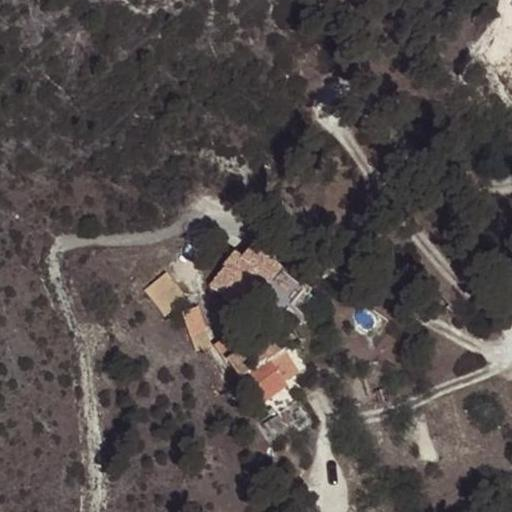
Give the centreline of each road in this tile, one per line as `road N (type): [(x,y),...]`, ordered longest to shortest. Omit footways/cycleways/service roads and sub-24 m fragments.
road 1 (unclassified): [(511,185),(456,187),(398,151),(343,90),(325,100),(323,117),(462,287),(511,323)]
road 2 (track): [(194,217),(140,238),(60,240),(48,256),(87,383),(95,511)]
road 3 (unclassified): [(511,349),(476,348),(219,219),(194,217)]
